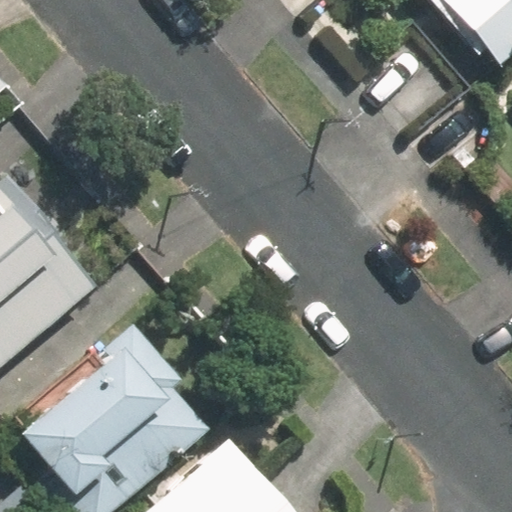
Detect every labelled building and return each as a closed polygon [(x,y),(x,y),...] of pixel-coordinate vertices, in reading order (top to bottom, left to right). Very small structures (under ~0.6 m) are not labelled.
[(511,0),(412,0),(473,69),(511,35),(511,0)] [(511,86),(503,95),(511,105),(511,86)] [(0,352),(74,291),(0,201),(0,352)] [(109,327),(0,418),(0,454),(45,511),(95,511),(195,429),(109,327)] [(265,511),(206,440),(117,511),(265,511)]
